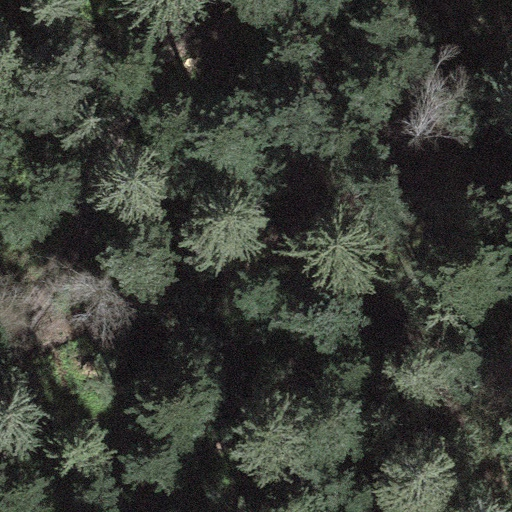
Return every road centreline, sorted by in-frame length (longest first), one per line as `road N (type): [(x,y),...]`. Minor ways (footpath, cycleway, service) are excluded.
road 1 (track): [(26,301),(349,270),(436,348),(463,511)]
road 2 (track): [(26,301),(197,0)]
